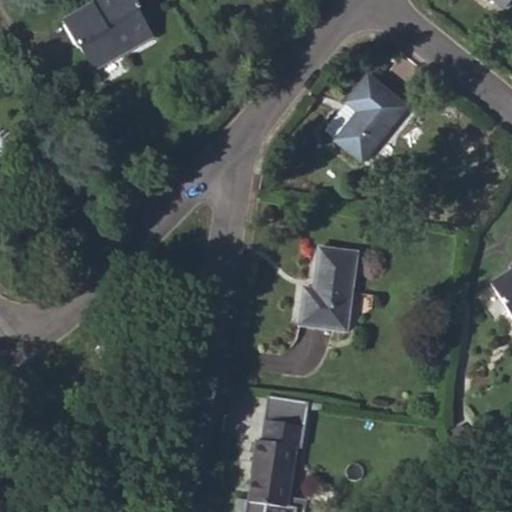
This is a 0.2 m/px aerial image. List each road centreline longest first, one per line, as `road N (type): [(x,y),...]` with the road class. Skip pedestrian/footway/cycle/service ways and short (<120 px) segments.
road 1 (residential): [(241,149),(194,511)]
road 2 (residential): [(241,149),(40,328),(0,327)]
road 3 (residential): [(366,2),(241,149)]
road 4 (residential): [(511,106),(366,2)]
